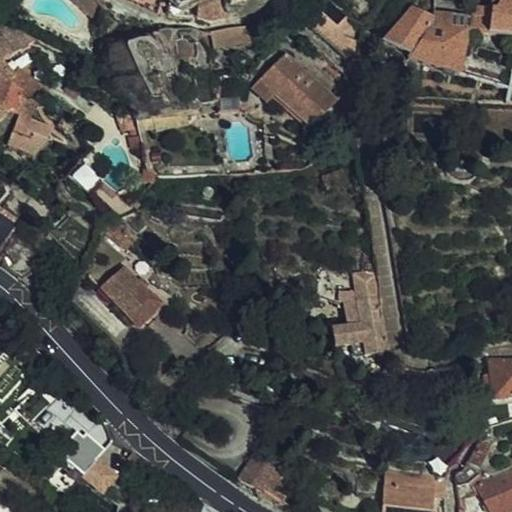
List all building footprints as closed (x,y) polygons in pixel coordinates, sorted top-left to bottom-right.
[(187,5),(196,11),(218,5),(217,0),(185,0),(186,2),(187,5)] [(511,7),(504,2),(495,17),(492,16),(489,24),(453,20),(433,17),(432,24),(411,14),(409,17),(383,47),(375,45),(375,47),(383,50),(382,50),(407,58),(405,64),(405,65),(455,80),(468,39),(511,42),(511,7)] [(6,34),(2,33),(0,36),(0,48),(10,43),(25,63),(42,53),(45,49),(11,30),(6,34)] [(0,94),(7,101),(0,115),(0,117),(15,128),(31,106),(36,109),(46,103),(30,81),(23,86),(13,73),(27,66),(25,63),(10,43),(0,48),(0,94)] [(375,47),(372,55),(380,58),(381,57),(382,50),(383,50),(375,47)] [(287,57),(263,83),(277,85),(284,80),(290,60),(287,57)] [(277,85),(263,83),(278,98),(313,132),(339,105),(290,60),(284,80),(277,85)] [(278,98),(263,83),(256,91),(271,105),(278,98)] [(226,89),(209,92),(210,100),(231,98),(231,88),(226,89)] [(304,161),(311,167),(330,157),(313,141),(307,146),(312,152),(304,161)] [(31,186),(42,196),(48,190),(52,186),(40,176),(31,186)] [(0,219),(0,257),(8,264),(23,255),(28,239),(15,222),(3,215),(0,219)] [(96,275),(87,287),(128,319),(128,318),(138,306),(149,290),(132,277),(131,279),(98,254),(88,268),(96,275)] [(351,344),(373,342),(367,299),(365,270),(363,258),(338,261),(341,287),(327,289),(331,315),(317,316),(319,337),(340,334),(342,346),(351,344)] [(79,281),(87,287),(96,275),(88,268),(79,281)] [(0,372),(20,345),(7,336),(0,346),(0,372)] [(511,368),(488,368),(495,407),(511,406),(511,368)] [(299,397),(326,405),(331,390),(308,384),(299,397)] [(331,390),(326,405),(325,408),(358,417),(364,400),(331,390)] [(52,445),(74,464),(95,442),(92,438),(94,435),(77,419),(52,445)] [(476,438),(469,452),(482,457),(494,433),(476,438)] [(246,481),(256,463),(263,452),(241,441),(224,468),(246,481)] [(95,442),(74,464),(83,473),(103,451),(95,442)] [(81,480),(102,497),(120,475),(99,458),(81,480)] [(425,511),(426,507),(423,503),(418,503),(420,480),(418,480),(419,464),(372,460),(371,474),(369,474),(365,511),(425,511)] [(246,481),(264,490),(274,473),(256,463),(246,481)] [(421,473),(432,474),(431,465),(422,464),(421,473)] [(511,466),(477,481),(485,498),(488,507),(490,511),(496,511),(511,505),(511,466)] [(453,469),(456,487),(470,483),(462,468),(461,468),(453,469)] [(488,507),(485,498),(478,501),(482,510),(488,507)] [(194,511),(221,511),(218,510),(203,502),(194,511)]
